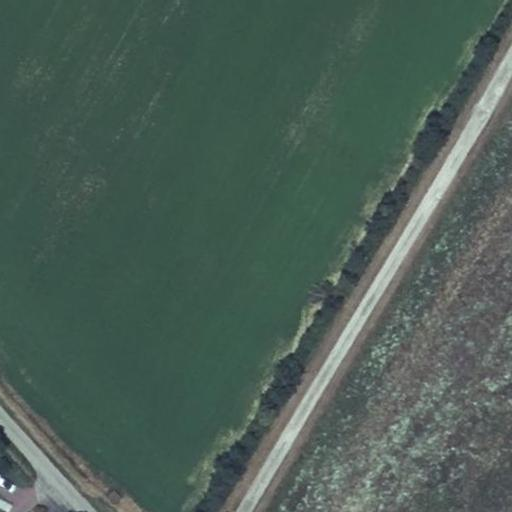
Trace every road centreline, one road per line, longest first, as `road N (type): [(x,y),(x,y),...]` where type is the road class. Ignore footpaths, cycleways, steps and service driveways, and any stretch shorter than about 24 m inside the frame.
road 1 (unclassified): [(242,511),(511,59)]
road 2 (unclassified): [(0,415),(88,511)]
